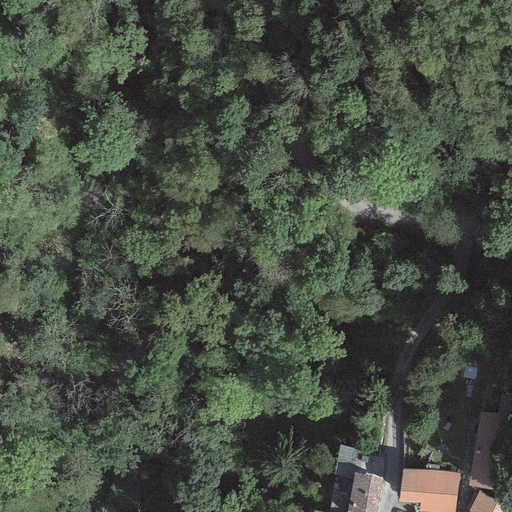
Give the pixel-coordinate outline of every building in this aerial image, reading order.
[(510,417),(478,412),(467,487),(499,491),(510,417)] [(451,424),(444,419),(439,425),(446,430),(451,424)] [(356,455),(339,452),(335,477),(352,480),(356,455)] [(454,511),(458,474),(401,469),(399,501),(419,503),(418,511),(454,511)] [(376,511),(381,482),(354,479),(348,511),(376,511)] [(511,511),(478,491),(467,511),(511,511)]
